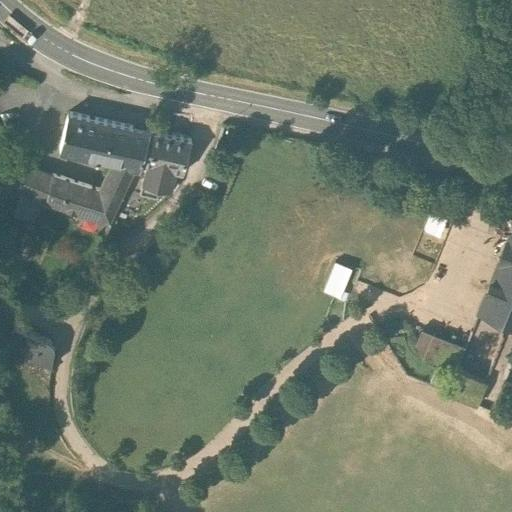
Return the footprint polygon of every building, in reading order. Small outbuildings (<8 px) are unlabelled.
[(110,233),(138,171),(148,136),(66,115),(56,157),(107,173),(100,196),(27,170),(14,228),(34,235),(42,215),(110,233)] [(194,147),(148,136),(138,171),(146,173),(142,195),(170,201),(176,181),(184,183),(194,147)] [(435,211),(428,229),(444,235),(451,217),(435,211)] [(511,213),(509,221),(476,318),(511,333),(511,213)] [(327,291),(345,297),(356,265),(338,259),(327,291)] [(54,350),(14,335),(5,358),(45,374),(54,350)] [(455,372),(465,349),(433,336),(423,360),(444,368),(455,372)] [(485,383),(455,372),(444,368),(435,391),(477,406),(485,383)]
